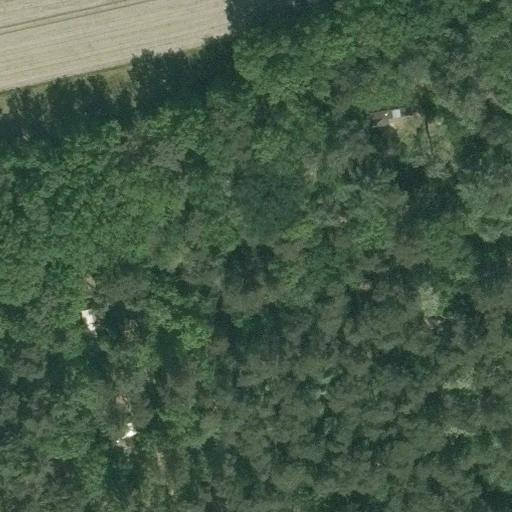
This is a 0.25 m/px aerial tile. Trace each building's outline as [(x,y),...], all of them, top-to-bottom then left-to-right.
[(411,110),(408,87),(386,90),(386,94),(370,96),(372,111),(388,109),(388,113),(411,110)] [(68,311),(79,309),(75,295),(65,298),(68,311)] [(107,323),(102,302),(79,308),(86,337),(96,334),(94,326),(107,323)] [(62,417),(53,409),(46,417),(54,425),(62,417)] [(95,432),(99,444),(135,429),(130,418),(95,432)]
